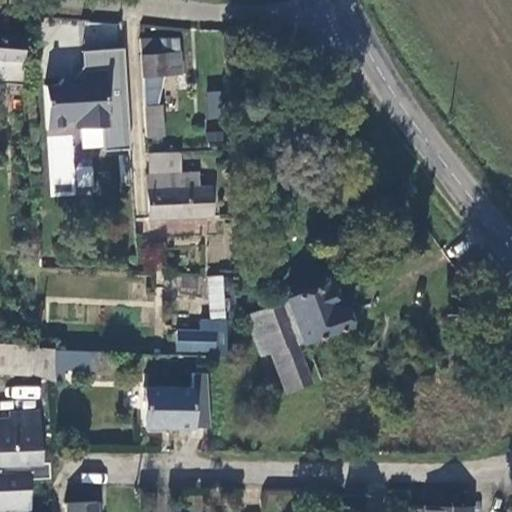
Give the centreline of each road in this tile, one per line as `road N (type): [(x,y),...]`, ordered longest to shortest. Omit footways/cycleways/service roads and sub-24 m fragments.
road 1 (unclassified): [(64,464),(511,469)]
road 2 (unclassified): [(344,13),(7,0)]
road 3 (unclassified): [(344,13),(375,72),(511,251)]
